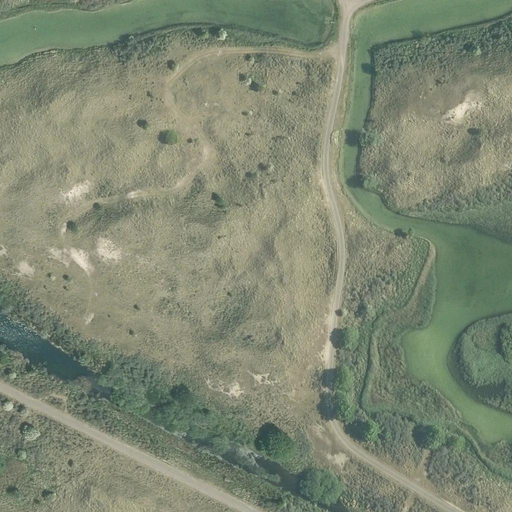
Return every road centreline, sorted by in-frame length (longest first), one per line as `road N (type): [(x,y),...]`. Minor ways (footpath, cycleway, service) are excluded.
road 1 (track): [(349,6),(327,168),(343,241),(332,416),(345,442),(454,511)]
road 2 (track): [(252,511),(0,386)]
